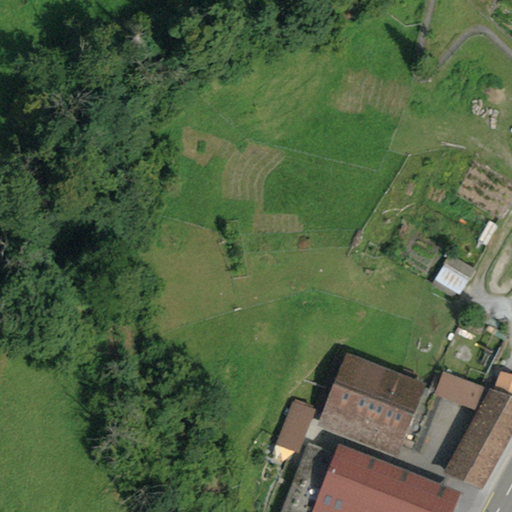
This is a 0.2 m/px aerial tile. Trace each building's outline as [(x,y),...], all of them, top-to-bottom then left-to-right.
[(470,276),(446,264),(435,288),(459,300),(470,276)] [(315,413),(327,418),(350,362),(337,357),(315,413)] [(421,433),(405,427),(420,390),(350,362),(327,418),(413,453),(421,433)] [(495,396),(445,377),(438,395),(486,413),(495,396)] [(405,427),(421,433),(436,396),(420,390),(405,427)] [(486,413),(451,477),(481,487),(511,431),(511,402),(495,396),(486,413)] [(293,409),(310,415),(313,408),(296,401),(293,409)] [(293,409),(280,442),(297,448),(310,415),(293,409)] [(451,511),(455,505),(310,448),(285,511),(451,511)]
